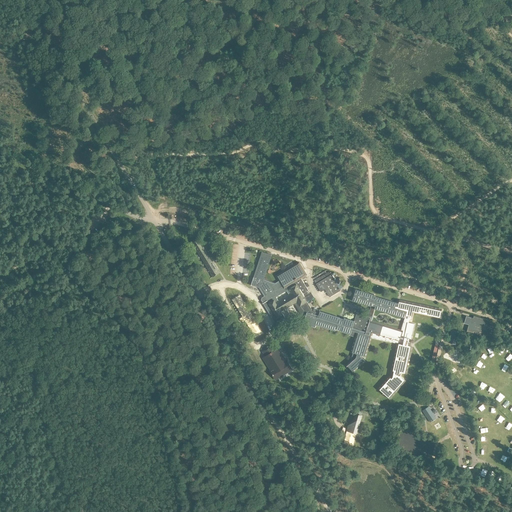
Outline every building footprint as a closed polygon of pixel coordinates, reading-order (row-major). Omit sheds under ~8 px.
[(202,260),(209,256),(199,239),(192,243),(202,260)] [(368,317),(356,313),(354,321),(344,318),(344,319),(339,318),(339,317),(320,311),(319,313),(313,311),(307,302),(314,298),(311,293),(310,294),(310,293),(301,279),(301,278),(307,275),(299,262),(276,276),(279,281),(275,283),(265,280),(264,280),(272,255),(262,252),(251,285),(259,288),(264,296),(263,297),(262,297),(261,300),(274,323),(277,323),(283,320),(282,319),(284,317),(282,314),(281,311),(290,306),(295,303),(302,317),(305,317),(303,324),(315,327),(316,325),(335,331),(336,329),(340,330),(340,331),(350,334),(349,335),(355,337),(351,352),(353,353),(352,357),(351,359),(353,361),(347,366),(353,372),(365,361),(360,356),(361,355),(365,357),(370,339),(371,338),(397,344),(391,371),(394,371),(392,377),(391,379),(389,377),(378,389),(389,399),(405,381),(400,377),(401,373),(406,374),(412,347),(408,346),(408,344),(409,339),(411,339),(415,324),(409,323),(409,319),(411,319),(413,312),(441,318),(440,318),(440,316),(441,310),(399,301),(398,304),(397,304),(396,304),(396,303),(374,296),(374,295),(355,289),(352,301),(371,306),(368,317)] [(209,256),(202,260),(213,277),(220,273),(209,256)] [(335,280),(334,281),(331,275),(314,285),(319,293),(325,289),(330,297),(340,291),(339,289),(343,287),(337,279),(338,278),(334,272),(331,274),(335,280)] [(329,272),(314,280),(316,283),(330,274),(329,272)] [(466,316),(464,323),(469,325),(466,332),(481,336),(481,334),(491,336),(493,329),(490,328),(492,322),(473,316),(473,318),(466,316)] [(451,330),(448,343),(456,345),(459,333),(451,330)] [(273,346),(264,351),(262,352),(263,353),(261,354),(263,357),(275,380),(292,370),(293,370),(287,359),(286,360),(279,348),(276,350),(273,346)] [(423,410),(430,422),(436,419),(428,407),(423,410)] [(348,426),(346,431),(347,430),(354,432),(357,433),(356,434),(357,434),(362,416),(361,416),(360,416),(358,416),(356,415),(355,414),(353,419),(348,426)] [(421,452),(429,452),(429,444),(421,444),(421,452)]
